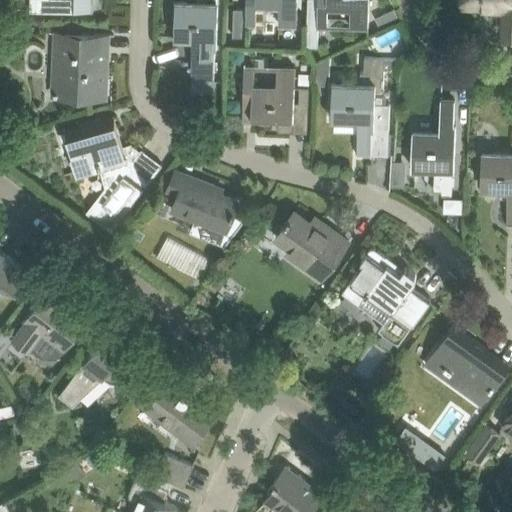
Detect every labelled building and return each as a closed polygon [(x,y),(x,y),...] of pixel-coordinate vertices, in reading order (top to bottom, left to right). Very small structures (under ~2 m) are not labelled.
[(30,0),(30,9),(91,11),(91,0),(30,0)] [(177,35),(193,36),(191,81),(214,82),(216,0),(206,0),(207,3),(178,2),(177,35)] [(232,34),(246,35),(246,23),(256,23),(256,4),(279,5),(279,24),(297,25),(297,0),(246,0),(247,8),(233,8),(232,34)] [(307,0),(305,46),(317,46),(318,26),(327,27),(328,8),(328,7),(352,7),(351,23),(351,27),(368,28),(368,27),(369,0),(307,0)] [(511,0),(463,0),(463,4),(493,5),(493,9),(505,10),(504,36),(511,36),(511,0)] [(389,23),(400,18),(395,8),(384,13),(389,23)] [(62,68),(61,94),(92,96),(92,88),(105,89),(107,34),(73,33),(73,38),(57,37),(55,68),(62,68)] [(383,93),(384,57),(375,57),(364,57),(363,85),(335,84),(334,117),(358,117),(357,152),(371,152),(372,128),(389,128),(391,103),(373,102),(373,93),(383,93)] [(296,68),(277,67),(245,66),(243,116),(252,116),(252,119),(280,120),(279,129),(293,129),(296,68)] [(299,77),(299,83),(309,84),(309,74),(303,73),(299,77)] [(441,99),(440,133),(415,132),(414,165),(435,165),(434,190),(442,190),(442,194),(452,194),(455,100),(441,99)] [(122,145),(113,117),(60,133),(62,141),(69,139),(79,173),(100,167),(105,186),(86,211),(112,230),(163,164),(142,148),(141,149),(131,142),(122,145)] [(511,154),(484,153),(483,186),(508,187),(507,221),(511,220),(511,154)] [(178,194),(172,210),(194,218),(189,232),(224,245),(245,218),(244,218),(244,219),(234,215),(236,210),(235,209),(239,199),(213,190),(215,185),(176,170),(168,190),(178,194)] [(463,198),(444,197),(443,212),(462,212),(463,198)] [(317,269),(325,274),(349,241),(325,223),(321,229),(295,210),(276,237),(291,247),(288,252),(315,272),(317,269)] [(364,263),(343,291),(384,322),(379,329),(398,343),(419,315),(431,299),(412,285),(416,280),(416,277),(416,275),(415,274),(405,266),(401,272),(388,263),(391,259),(375,248),(373,247),(371,248),(369,249),(361,261),(364,263)] [(0,289),(2,289),(6,286),(18,289),(30,273),(0,250),(0,289)] [(29,350),(31,348),(42,357),(57,358),(88,316),(50,288),(26,320),(27,320),(13,338),(29,350)] [(424,365),(480,404),(506,368),(482,351),(485,348),(453,325),(424,365)] [(146,360),(107,331),(59,395),(73,405),(103,378),(110,382),(114,383),(118,383),(121,382),(126,381),(129,378),(133,375),(134,376),(146,360)] [(170,378),(146,409),(193,444),(215,414),(204,406),(205,404),(170,378)] [(13,402),(0,404),(0,416),(0,417),(15,414),(13,402)] [(25,418),(16,423),(23,436),(32,430),(25,418)] [(477,462),(498,433),(487,425),(466,454),(477,462)] [(165,452),(156,474),(184,486),(194,464),(165,452)] [(286,511),(309,511),(324,493),(286,465),(273,482),(277,485),(268,497),(287,511),(286,511)] [(137,474),(129,493),(129,496),(130,498),(132,500),(138,503),(133,511),(172,511),(176,505),(165,501),(170,489),(137,474)] [(5,500),(0,503),(0,511),(10,511),(11,511),(5,500)]
